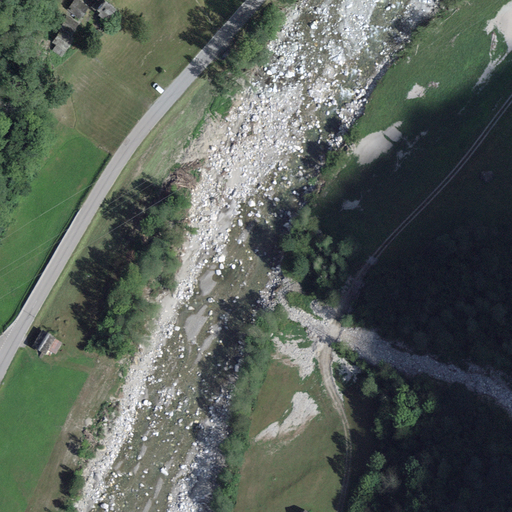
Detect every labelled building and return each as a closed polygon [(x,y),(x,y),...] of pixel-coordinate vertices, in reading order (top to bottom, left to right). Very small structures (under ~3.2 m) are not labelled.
[(80,0),(74,0),(70,7),(80,14),(87,5),(80,0)] [(106,0),(96,0),(93,4),(107,16),(115,7),(106,0)] [(77,21),(67,16),(62,28),(72,32),(77,21)] [(72,36),(60,30),(54,42),(65,48),(72,36)] [(57,343),(45,332),(32,346),(45,357),(57,343)]
